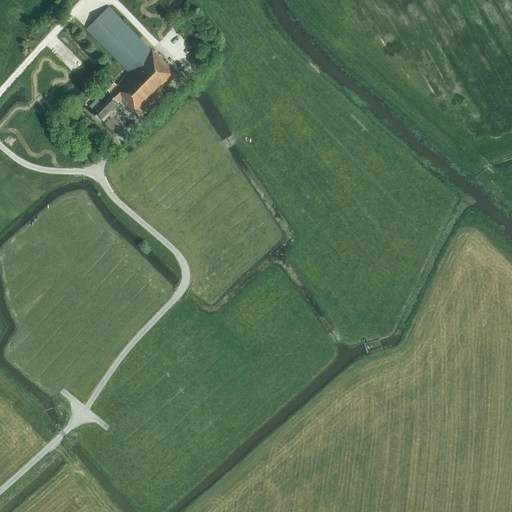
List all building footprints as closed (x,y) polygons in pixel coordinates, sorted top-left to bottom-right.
[(129,23),(142,9),(131,0),(115,0),(110,6),(129,23)] [(168,84),(177,75),(152,49),(151,50),(103,1),(81,23),(128,73),(116,85),(110,79),(104,86),(108,91),(108,92),(109,94),(101,103),(97,99),(90,107),(94,111),(93,112),(100,120),(122,99),(130,109),(132,107),(140,117),(170,86),(168,84)] [(64,34),(59,38),(86,66),(91,61),(64,34)] [(35,161),(40,150),(30,146),(25,157),(35,161)] [(43,151),(40,162),(51,165),(54,154),(43,151)]
